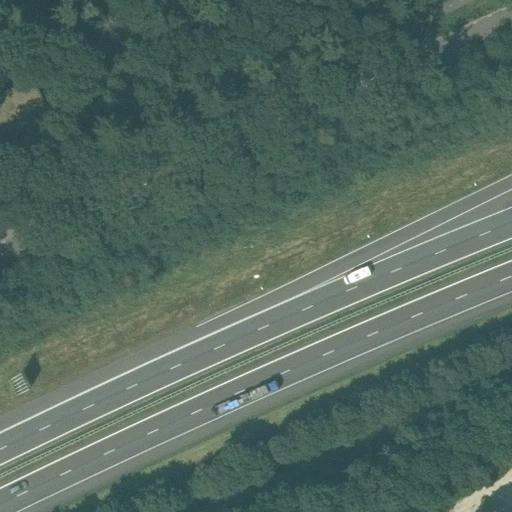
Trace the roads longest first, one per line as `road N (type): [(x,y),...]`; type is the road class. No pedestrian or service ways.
road 1 (tertiary): [(0,255),(511,17)]
road 2 (motorway): [(0,504),(511,274)]
road 3 (motorway): [(511,222),(0,448)]
